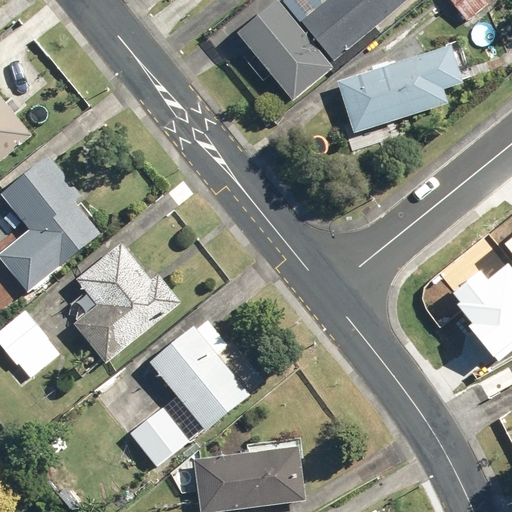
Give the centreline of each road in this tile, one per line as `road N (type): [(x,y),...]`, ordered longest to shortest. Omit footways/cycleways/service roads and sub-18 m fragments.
road 1 (residential): [(89,0),(326,293)]
road 2 (residential): [(326,293),(438,432),(477,511)]
road 3 (residential): [(326,293),(511,143)]
